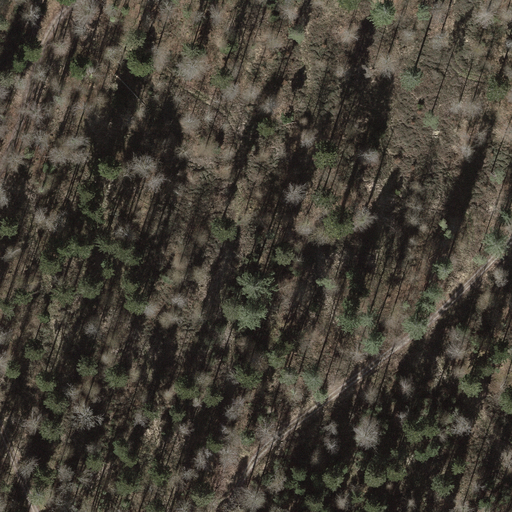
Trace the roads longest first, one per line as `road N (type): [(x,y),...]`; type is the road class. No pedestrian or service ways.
road 1 (track): [(511,238),(261,452),(225,511)]
road 2 (track): [(75,0),(56,17),(0,175)]
